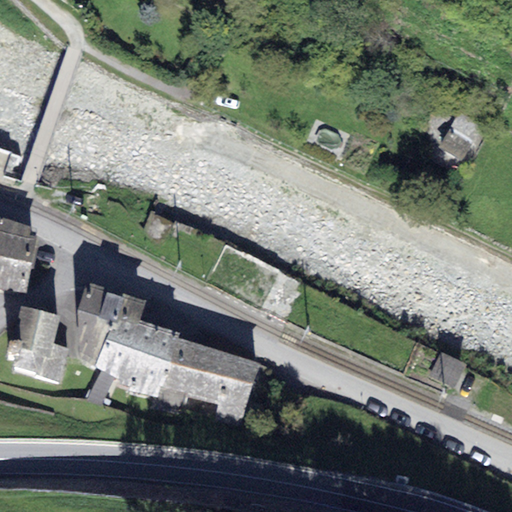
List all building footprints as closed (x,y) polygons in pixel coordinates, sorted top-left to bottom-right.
[(483,130),(460,117),(444,148),(465,162),(483,130)] [(36,254),(38,237),(30,235),(32,227),(0,218),(0,291),(27,296),(36,254)] [(282,274),(227,246),(208,283),(263,312),(282,274)] [(151,302),(89,284),(79,317),(82,361),(97,369),(119,317),(144,325),(146,317),(151,302)] [(42,313),(25,308),(8,354),(17,357),(14,367),(60,384),(69,349),(55,344),(61,317),(42,313)] [(144,325),(119,317),(97,369),(134,387),(132,394),(154,398),(179,340),(180,335),(164,329),(144,325)] [(218,351),(253,362),(257,355),(215,334),(207,347),(218,351)] [(188,396),(205,402),(218,351),(207,347),(179,340),(154,398),(152,408),(185,414),(188,396)] [(253,362),(218,351),(205,402),(219,406),(216,421),(242,427),(261,365),(253,362)] [(464,363),(445,352),(432,376),(452,387),(464,363)]
